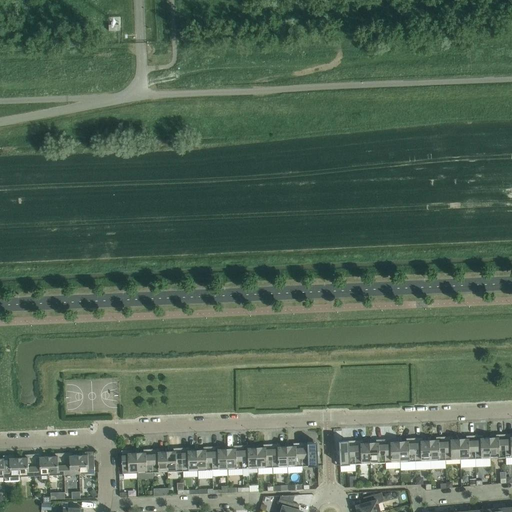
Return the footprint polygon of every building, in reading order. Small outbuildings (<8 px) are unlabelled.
[(498,438),(489,438),(490,459),(505,458),(504,435),(498,435),(498,438)] [(468,439),(460,440),(460,460),(475,459),(474,436),(468,436),(468,439)] [(481,436),(474,436),(475,459),(490,459),(489,438),(481,439),(481,436)] [(438,440),(430,441),(430,461),(445,461),(444,437),(438,437),(438,440)] [(451,437),(444,437),(445,461),(460,460),(460,440),(451,440),(451,437)] [(408,442),(400,442),(400,462),(415,462),(414,438),(408,439),(408,442)] [(421,438),(414,438),(415,462),(430,461),(430,441),(421,441),(421,438)] [(391,439),(384,440),(385,463),(400,462),(400,442),(391,442),(391,439)] [(378,443),(370,443),(370,464),(385,463),(384,440),(378,440),(378,443)] [(339,442),(339,445),(340,465),(355,464),(355,441),(339,442)] [(361,441),(355,441),(355,464),(370,464),(370,443),(361,444),(361,441)] [(295,447),(287,447),(288,467),(303,467),(302,443),(295,444),(295,447)] [(317,443),(302,443),(303,467),(318,466),(317,443)] [(278,444),(272,445),(273,468),(288,467),(287,447),(278,447),(278,444)] [(265,448),(257,448),(258,469),(273,468),(272,445),(265,445),(265,448)] [(236,449),(227,449),(228,470),(243,469),(242,446),(235,446),(236,449)] [(248,446),(242,446),(243,469),(258,469),(257,448),(248,449),(248,446)] [(206,450),(197,451),(198,471),(213,470),(212,447),(205,447),(206,450)] [(218,447),(212,447),(213,470),(228,470),(227,449),(218,450),(218,447)] [(176,452),(167,452),(168,472),(183,472),(182,448),(175,449),(176,452)] [(188,448),(182,448),(183,472),(198,471),(197,451),(188,451),(188,448)] [(158,449),(152,450),(153,473),(168,472),(167,452),(158,452),(158,449)] [(146,453),(137,453),(138,474),(153,473),(152,450),(146,450),(146,453)] [(122,451),(123,474),(138,474),(137,453),(128,454),(128,451),(122,451)] [(87,455),(79,456),(80,474),(95,473),(94,452),(87,452),(87,455)] [(57,457),(49,457),(50,475),(65,474),(64,453),(57,454),(57,457)] [(70,453),(64,453),(65,474),(80,474),(79,456),(70,456),(70,453)] [(40,454),(34,455),(35,476),(50,475),(49,457),(40,457),(40,454)] [(27,458),(19,458),(20,476),(35,476),(34,455),(27,455),(27,458)] [(10,456),(4,456),(5,477),(10,477),(10,482),(20,481),(20,476),(19,458),(14,458),(14,456),(10,456)] [(357,508),(356,511),(380,511),(378,504),(380,503),(382,502),(384,500),(382,493),(363,498),(365,503),(356,506),(357,508)] [(282,510),(281,511),(300,511),(301,511),(300,511),(298,510),(299,505),(280,499),(278,505),(280,506),(282,510)]
